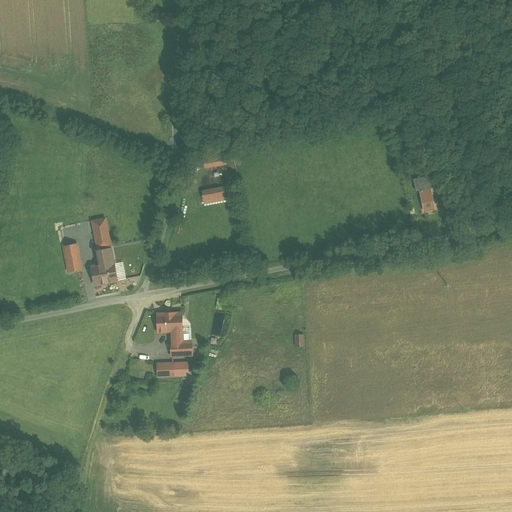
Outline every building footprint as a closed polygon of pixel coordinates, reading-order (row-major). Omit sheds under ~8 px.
[(426,158),(422,150),(417,152),(420,161),(426,158)] [(429,176),(414,179),(416,190),(420,190),(423,208),(434,206),(430,188),(431,187),(429,176)] [(206,203),(237,201),(236,186),(205,188),(206,203)] [(108,236),(97,238),(99,249),(110,247),(108,236)] [(77,244),(64,246),(69,272),(82,269),(77,244)] [(113,263),(110,249),(101,251),(104,265),(92,267),(95,285),(117,281),(113,263)] [(181,313),(157,314),(158,333),(171,332),(171,342),(182,342),(182,332),(182,331),(181,313)] [(303,334),(295,335),(296,347),(304,346),(303,334)] [(182,342),(171,342),(172,356),(192,355),(191,341),(182,342)] [(174,376),(173,363),(157,364),(158,377),(174,376)]
